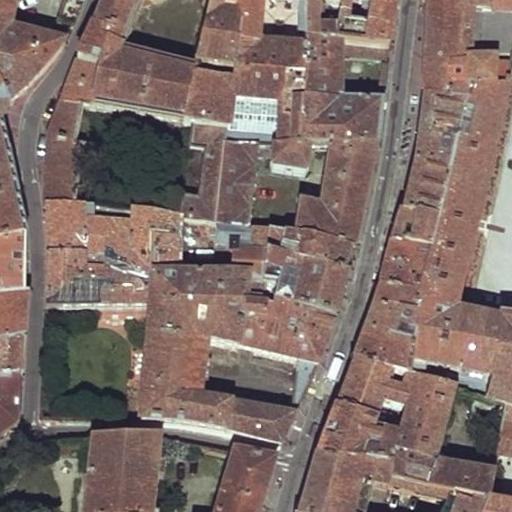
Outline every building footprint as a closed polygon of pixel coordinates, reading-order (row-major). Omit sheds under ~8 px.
[(0,0),(0,86),(10,105),(25,92),(63,51),(77,17),(84,0),(0,0)] [(126,52),(145,0),(106,0),(86,50),(70,78),(60,103),(79,106),(183,125),(194,80),(196,70),(126,52)] [(212,0),(197,67),(234,72),(232,84),(194,80),(183,125),(191,126),(225,130),(223,147),(258,148),(273,148),(304,147),(305,104),(304,41),(303,2),(303,0),(212,0)] [(322,4),(343,10),(344,0),(303,0),(303,2),(304,41),(337,46),(339,32),(324,29),(325,24),(320,23),(322,4)] [(344,0),(343,10),(339,32),(337,46),(390,53),(397,0),(344,0)] [(511,322),(500,320),(498,326),(452,316),(507,94),(511,57),(511,0),(428,0),(422,103),(464,112),(432,227),(426,259),(422,279),(418,300),(410,382),(456,396),(475,402),(505,409),(511,410),(511,322)] [(388,64),(390,53),(337,46),(304,41),(305,104),(341,105),(342,58),(388,64)] [(0,127),(2,127),(6,115),(10,105),(0,86),(0,127)] [(73,143),(79,106),(60,103),(52,125),(48,175),(68,177),(69,164),(72,163),(73,143)] [(413,172),(402,218),(432,227),(464,112),(422,103),(414,164),(413,172)] [(304,147),(273,148),(271,165),(271,168),(273,170),(275,171),(304,177),(306,177),(308,176),(310,173),(313,148),(331,149),(321,213),(300,206),(294,241),(353,254),(376,152),(381,121),(383,107),(341,105),(305,104),(304,147)] [(225,130),(191,126),(187,149),(204,151),(198,198),(182,196),(178,219),(214,226),(223,147),(225,130)] [(0,243),(19,239),(25,238),(13,181),(2,127),(0,127),(0,243)] [(83,144),(73,143),(72,163),(69,164),(68,177),(48,175),(46,205),(76,205),(83,144)] [(250,232),(258,148),(223,147),(214,226),(220,227),(250,232)] [(176,278),(178,219),(101,206),(76,205),(46,205),(46,248),(47,307),(153,310),(140,426),(222,432),(280,448),(307,388),(335,321),(273,305),(276,293),(277,288),(262,286),(265,258),(268,234),(250,232),(220,227),(219,245),(236,246),(234,279),(176,278)] [(395,233),(391,247),(426,259),(432,227),(402,218),(399,218),(395,233)] [(294,241),(268,234),(265,258),(348,279),(350,269),(353,254),(294,241)] [(0,299),(20,296),(19,239),(0,243),(0,299)] [(388,259),(386,270),(422,279),(426,259),(391,247),(388,259)] [(341,300),(348,279),(265,258),(262,286),(277,288),(280,275),(299,279),(295,297),(276,293),(273,305),(335,321),(341,300)] [(382,281),(379,291),(418,300),(422,279),(386,270),(382,281)] [(410,382),(418,300),(379,291),(366,329),(352,366),(354,368),(410,382)] [(0,299),(0,343),(24,341),(25,318),(26,295),(20,296),(0,299)] [(0,380),(20,380),(22,379),(23,360),(24,341),(0,343),(0,380)] [(456,396),(410,382),(354,368),(345,391),(337,414),(378,427),(382,411),(407,417),(403,434),(400,442),(393,470),(389,483),(489,507),(492,495),(494,477),(435,467),(456,396)] [(0,441),(16,431),(18,426),(19,423),(19,399),(20,380),(0,380),(0,441)] [(505,409),(475,402),(469,428),(501,435),(505,409)] [(511,410),(505,409),(501,435),(497,458),(511,460),(511,410)] [(337,414),(334,413),(326,438),(318,462),(393,470),(400,442),(375,436),(378,427),(337,414)] [(92,443),(85,511),(259,511),(274,465),(233,457),(216,511),(151,511),(159,441),(92,443)] [(487,511),(489,507),(389,483),(393,470),(318,462),(308,494),(301,511),(487,511)]
